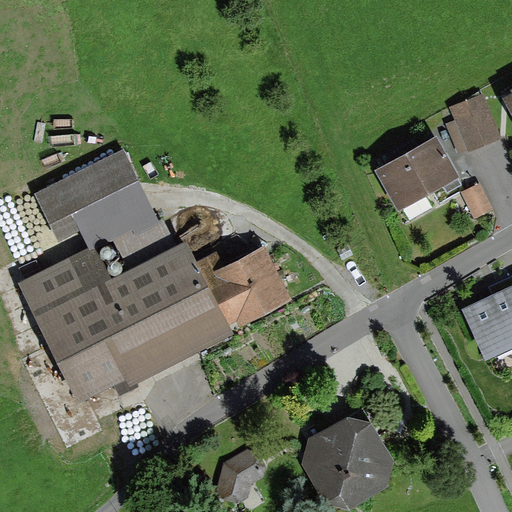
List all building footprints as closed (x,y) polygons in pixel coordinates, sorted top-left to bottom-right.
[(483,92),(466,98),(483,143),(500,137),(483,92)] [(483,143),(466,98),(449,105),(454,118),(447,121),(459,152),(483,143)] [(458,171),(435,130),(372,165),(395,206),(458,171)] [(57,239),(146,195),(122,147),(33,191),(57,239)] [(480,180),(459,190),(473,217),(493,208),(480,180)] [(427,194),(405,208),(411,218),(434,204),(427,194)] [(197,258),(186,235),(176,240),(164,216),(139,229),(131,214),(107,226),(126,265),(112,273),(95,240),(18,279),(78,396),(109,380),(117,394),(139,383),(136,378),(234,329),(229,320),(197,258)] [(223,261),(216,248),(197,258),(229,320),(236,316),(238,321),(290,295),(263,241),(223,261)] [(511,274),(508,276),(511,284),(511,288),(467,309),(487,352),(511,340),(511,274)] [(393,454),(368,417),(347,412),(306,436),(301,462),(327,499),(347,504),(388,479),(393,454)] [(216,488),(221,497),(237,501),(246,495),(249,482),(261,476),(266,467),(257,450),(248,449),(222,462),(216,488)]
